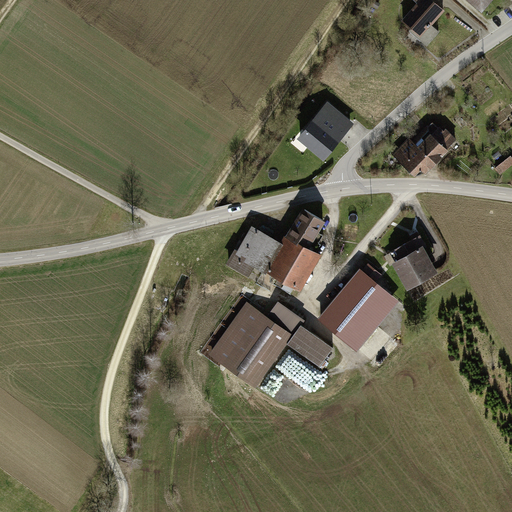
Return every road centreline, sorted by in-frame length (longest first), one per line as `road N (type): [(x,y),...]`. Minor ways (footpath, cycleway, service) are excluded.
road 1 (tertiary): [(0,260),(344,188)]
road 2 (track): [(168,228),(104,403),(105,435),(126,485),(121,511)]
road 3 (track): [(197,221),(351,0)]
road 4 (residential): [(344,188),(348,160),(424,88),(511,27)]
road 5 (tertiary): [(344,188),(420,184),(511,194)]
